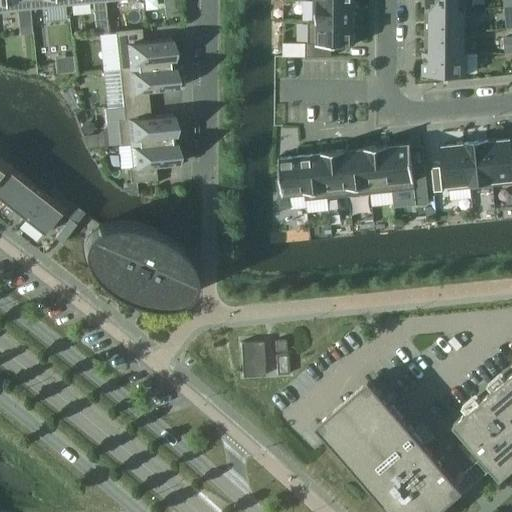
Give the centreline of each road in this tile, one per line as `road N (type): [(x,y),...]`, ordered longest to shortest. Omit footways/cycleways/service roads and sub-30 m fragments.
road 1 (residential): [(237,436),(0,241)]
road 2 (secondary): [(235,496),(0,299)]
road 3 (residential): [(209,0),(209,184)]
road 4 (secondary): [(0,398),(138,511)]
road 5 (unknown): [(262,90),(402,85)]
road 6 (residential): [(441,110),(417,105),(402,85),(387,0)]
